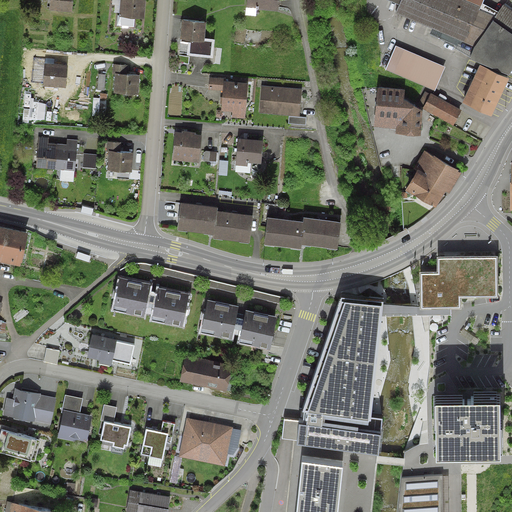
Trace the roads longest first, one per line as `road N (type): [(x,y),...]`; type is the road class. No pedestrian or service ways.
road 1 (residential): [(0,382),(11,367),(34,366),(273,416)]
road 2 (residential): [(140,245),(165,0)]
road 3 (secondary): [(464,198),(406,249),(312,279)]
road 4 (secondary): [(312,279),(140,245)]
road 5 (secondary): [(140,245),(0,210)]
road 6 (residential): [(312,279),(273,416)]
